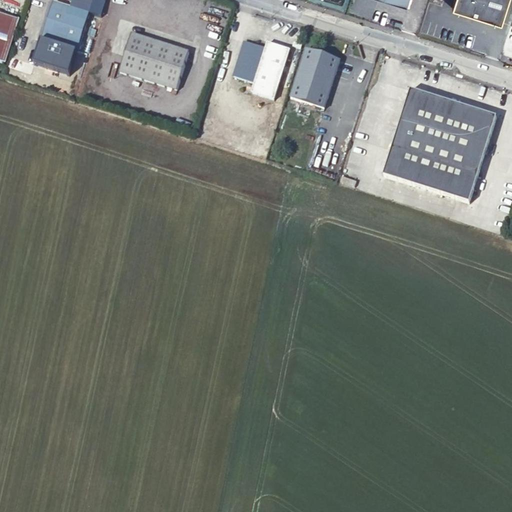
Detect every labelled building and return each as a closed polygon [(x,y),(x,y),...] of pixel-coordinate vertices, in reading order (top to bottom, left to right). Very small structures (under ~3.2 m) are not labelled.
[(94,0),(73,0),(70,9),(54,4),(42,40),(78,52),(94,0)] [(393,0),(392,6),(405,10),(408,0),(393,0)] [(509,0),(459,0),(456,13),(501,27),(509,0)] [(0,63),(4,64),(18,21),(0,15),(0,63)] [(136,79),(148,41),(132,36),(120,74),(136,79)] [(172,48),(148,41),(136,79),(159,86),(172,48)] [(275,102),(291,52),(268,45),(267,50),(245,43),(234,78),(255,85),(252,95),(275,102)] [(190,54),(172,48),(159,86),(177,92),(190,54)] [(341,62),(307,52),(293,96),(327,107),(341,62)] [(498,119),(412,92),(385,179),(470,205),(498,119)] [(305,173),(309,161),(295,157),(291,168),(305,173)]
